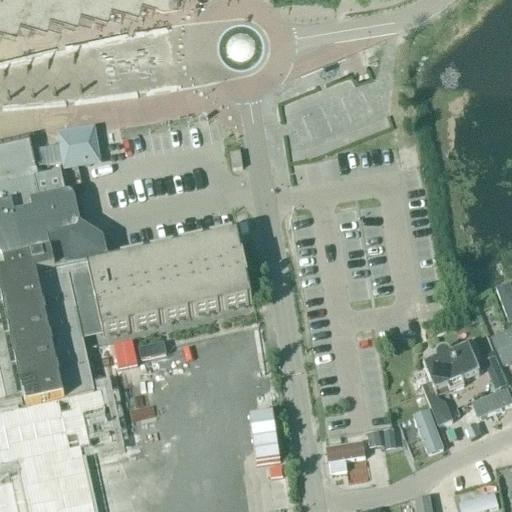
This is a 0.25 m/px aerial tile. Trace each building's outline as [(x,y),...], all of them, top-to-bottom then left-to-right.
[(0,0),(0,16),(12,20),(13,20),(14,21),(16,21),(17,20),(18,20),(19,19),(20,18),(21,16),(23,9),(42,15),(43,15),(45,16),(46,16),(47,15),(48,15),(49,14),(50,13),(51,11),(51,10),(53,4),(73,10),(74,11),(76,11),(78,10),(79,10),(80,9),(81,8),(81,6),(82,5),(83,0),(85,0),(104,6),(105,6),(107,6),(108,5),(109,5),(110,4),(111,3),(112,2),(112,1),(112,0),(133,0),(134,1),(136,1),(137,1),(138,1),(139,0),(0,0)] [(90,165),(96,164),(91,134),(61,139),(67,169),(71,168),(72,171),(90,167),(90,165)] [(0,312),(4,312),(26,410),(95,394),(69,279),(88,274),(102,338),(252,305),(237,238),(108,267),(102,244),(98,241),(102,236),(91,229),(88,235),(80,230),(74,202),(72,198),(67,197),(65,198),(59,174),(37,179),(29,144),(0,150),(0,312)] [(232,172),(242,170),(240,154),(230,156),(232,172)] [(511,278),(498,284),(511,318),(511,278)] [(511,325),(494,332),(506,361),(511,358),(511,325)] [(436,363),(423,368),(430,386),(421,390),(438,431),(452,425),(445,406),(445,407),(438,404),(437,400),(464,388),(462,384),(480,377),(474,363),(478,362),(471,344),(452,351),(454,355),(450,357),(450,355),(449,354),(448,353),(446,352),(445,352),(443,352),(442,352),(440,353),(439,353),(437,355),(436,356),(436,357),(436,358),(435,360),(436,362),(436,363)] [(498,374),(493,362),(484,366),(489,378),(498,374)] [(26,410),(0,415),(0,468),(7,467),(9,476),(19,474),(22,489),(12,491),(14,502),(25,499),(27,511),(94,511),(81,451),(112,444),(109,429),(119,427),(115,407),(105,410),(101,393),(95,394),(26,410)] [(481,420),(511,407),(511,402),(509,395),(476,408),(481,420)] [(333,470),(351,468),(350,456),(369,454),(367,438),(330,441),(333,470)] [(511,490),(511,478),(481,479),(481,491),(511,490)] [(416,495),(420,511),(419,511),(437,511),(433,491),(416,495)]
